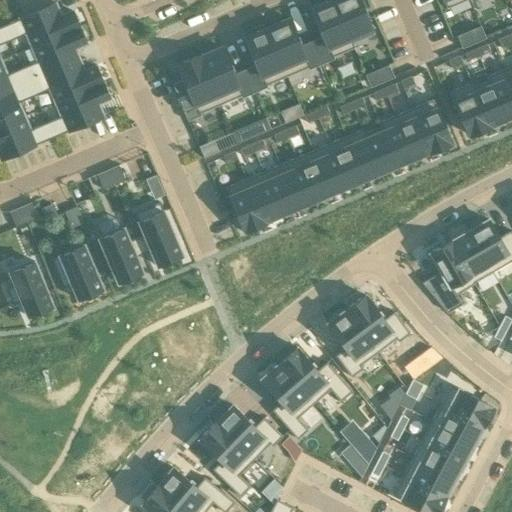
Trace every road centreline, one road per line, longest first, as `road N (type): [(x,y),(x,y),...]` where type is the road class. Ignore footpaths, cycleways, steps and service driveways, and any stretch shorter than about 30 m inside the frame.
road 1 (residential): [(154,127),(246,344)]
road 2 (residential): [(94,511),(246,344)]
road 3 (residential): [(375,247),(454,357),(511,399)]
road 4 (residential): [(0,189),(154,127)]
road 5 (residential): [(126,62),(279,0)]
road 6 (residential): [(246,344),(375,247)]
road 7 (residential): [(375,247),(511,175)]
